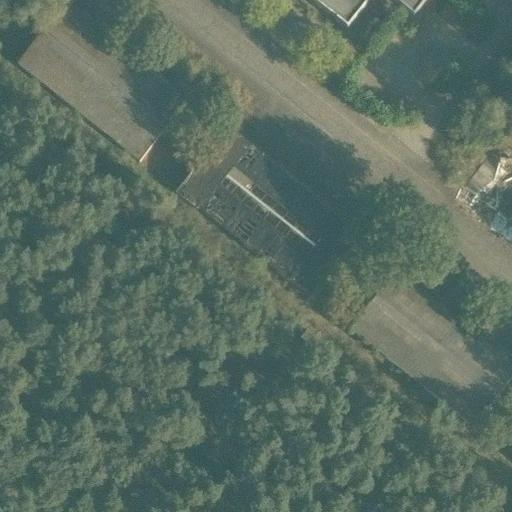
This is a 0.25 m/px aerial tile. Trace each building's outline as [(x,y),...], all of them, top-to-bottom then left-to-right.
[(306,0),(329,18),(331,15),(337,19),(335,22),(346,31),(371,0),(390,0),(413,18),(427,0),(306,0)] [(138,164),(139,164),(188,102),(187,101),(187,102),(66,6),(67,5),(66,5),(17,67),(18,67),(139,163),(138,164)] [(311,300),(360,239),(227,133),(178,194),(311,300)] [(511,168),(492,153),(463,189),(511,227),(511,168)] [(471,429),(472,430),(511,379),(511,361),(400,272),(400,271),(399,270),(349,332),(351,333),(351,332),(376,352),(373,357),(372,357),(371,358),(381,365),(382,365),(381,364),(385,359),(472,428),(471,429)]
